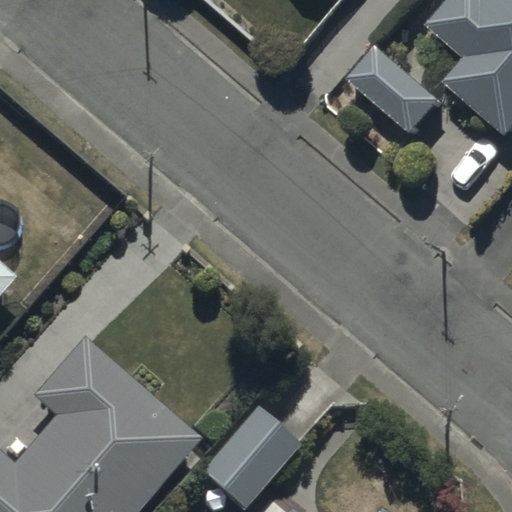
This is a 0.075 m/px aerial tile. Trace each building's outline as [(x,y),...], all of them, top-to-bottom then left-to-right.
[(471,63),(450,87),(511,140),(511,0),(459,0),(433,30),(471,63)] [(445,105),(382,50),(353,84),(416,138),(445,105)] [(0,304),(17,285),(0,269),(0,304)] [(0,457),(0,511),(145,511),(202,447),(84,344),(33,402),(57,422),(15,470),(0,457)] [(298,447),(259,413),(203,478),(242,511),(247,511),(302,450),(298,447)]
